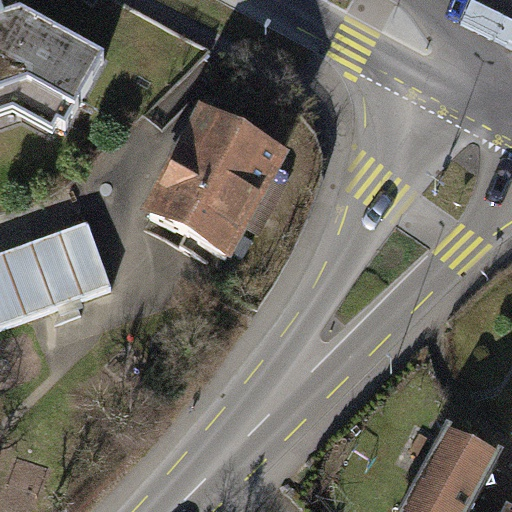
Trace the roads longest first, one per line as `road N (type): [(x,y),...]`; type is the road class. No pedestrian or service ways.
road 1 (secondary): [(174,511),(426,223),(509,83)]
road 2 (tertiary): [(358,0),(509,83)]
